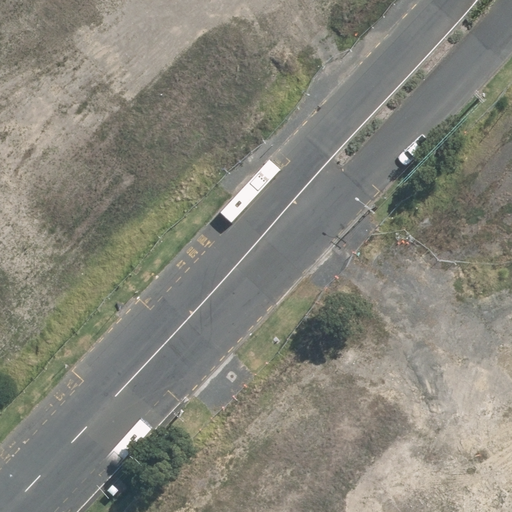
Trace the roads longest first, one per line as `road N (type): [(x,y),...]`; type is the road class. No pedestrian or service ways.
road 1 (residential): [(1,511),(291,199)]
road 2 (residential): [(511,5),(345,189),(291,199)]
road 3 (residential): [(291,199),(325,132),(446,0)]
